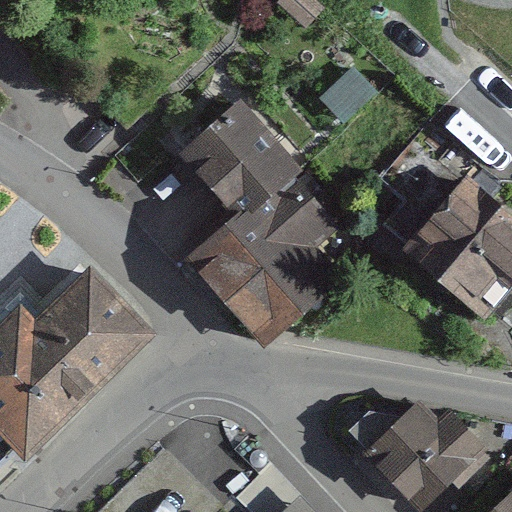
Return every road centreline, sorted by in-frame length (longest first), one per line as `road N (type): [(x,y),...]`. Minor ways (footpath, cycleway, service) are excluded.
road 1 (residential): [(216,355),(511,402)]
road 2 (residential): [(0,159),(87,218),(216,355)]
road 3 (residential): [(216,355),(176,364),(125,400),(13,511)]
road 4 (residential): [(216,355),(364,511)]
